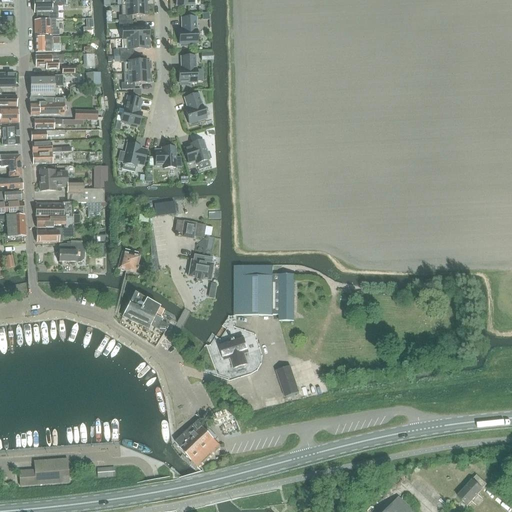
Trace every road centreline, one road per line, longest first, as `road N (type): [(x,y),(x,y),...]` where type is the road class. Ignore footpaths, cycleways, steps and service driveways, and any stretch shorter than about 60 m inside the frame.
road 1 (primary): [(511,418),(420,429),(149,494),(0,511)]
road 2 (unclassified): [(200,410),(174,371),(140,342),(102,317),(41,301),(31,270)]
road 3 (residential): [(31,270),(25,49)]
road 4 (unclassified): [(0,462),(124,461)]
road 5 (residential): [(164,120),(161,0)]
